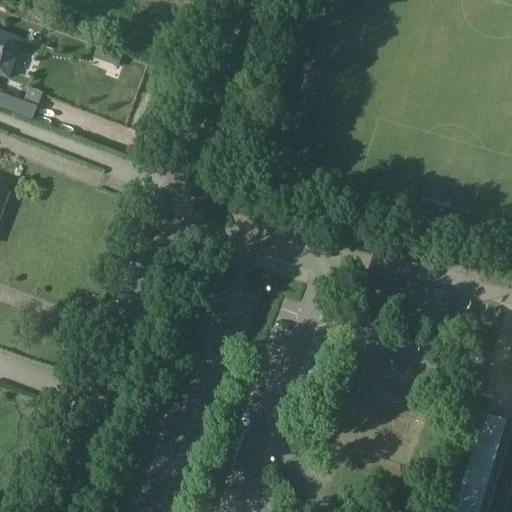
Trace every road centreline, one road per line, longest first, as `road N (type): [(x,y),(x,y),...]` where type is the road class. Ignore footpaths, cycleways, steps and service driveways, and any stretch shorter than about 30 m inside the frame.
road 1 (tertiary): [(61,511),(249,0)]
road 2 (unknown): [(324,262),(511,293)]
